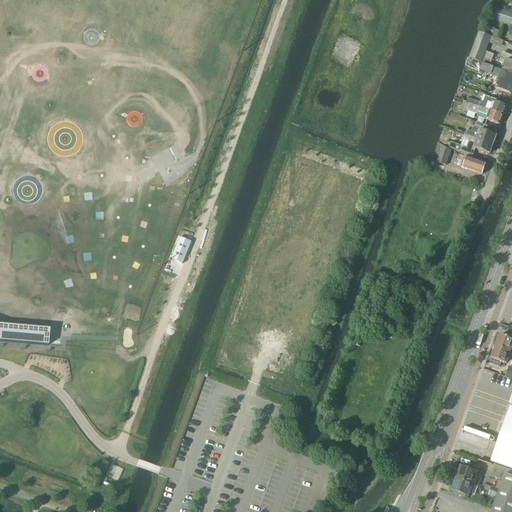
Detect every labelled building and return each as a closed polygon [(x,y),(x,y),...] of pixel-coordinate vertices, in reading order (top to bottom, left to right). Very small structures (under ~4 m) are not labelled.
[(511,25),(511,13),(494,9),(491,20),(511,26),(511,25)] [(486,25),(482,34),(482,35),(498,41),(499,40),(502,32),(494,30),(494,29),(486,25)] [(478,33),(469,59),(489,67),(494,55),(486,53),(489,44),(501,48),(503,42),(499,40),(498,41),(482,35),(482,34),(478,33)] [(504,65),(502,72),(511,75),(511,57),(502,54),(501,59),(500,63),(504,65)] [(472,71),(476,73),(477,70),(491,75),(494,68),(489,67),(469,59),(467,58),(464,66),(473,69),(472,71)] [(511,92),(511,75),(502,72),(495,89),(511,95),(511,92)] [(480,104),(467,99),(466,103),(503,117),(507,108),(496,104),(497,101),(483,96),(481,103),(480,103),(480,104)] [(477,114),(488,117),(487,120),(500,125),(503,117),(466,103),(463,102),(460,109),(477,115),(477,114)] [(454,132),(465,136),(471,138),(493,146),(496,137),(485,133),(487,127),(476,123),(474,128),(473,128),(471,133),(467,131),(466,133),(455,129),(454,132)] [(465,136),(464,140),(459,152),(465,154),(464,154),(472,157),(473,157),(475,149),(490,154),(493,146),(471,138),(465,136)] [(441,148),(436,164),(446,167),(451,151),(441,148)] [(461,163),(460,167),(482,175),(485,164),(471,159),(472,157),(464,154),(463,158),(459,157),(457,161),(461,163)] [(179,239),(170,259),(182,264),(191,244),(179,239)] [(420,290),(422,283),(409,278),(407,285),(420,290)] [(400,298),(394,296),(390,307),(396,309),(400,298)] [(407,313),(415,316),(418,306),(406,302),(405,307),(409,309),(407,313)] [(0,340),(47,345),(48,340),(49,330),(0,325),(0,340)] [(495,347),(511,353),(511,349),(511,340),(499,336),(495,347)] [(491,359),(492,359),(490,364),(500,367),(502,363),(507,365),(511,353),(495,347),(491,359)] [(511,413),(508,413),(496,450),(490,467),(493,469),(511,475),(511,413)] [(477,474),(460,468),(456,480),(478,488),(481,479),(476,478),(477,474)] [(511,475),(493,469),(490,477),(502,481),(504,475),(511,477),(511,475)] [(495,503),(491,511),(511,511),(511,482),(503,479),(498,494),(495,503)] [(478,488),(456,480),(451,492),(468,498),(470,494),(475,496),(478,488)]
